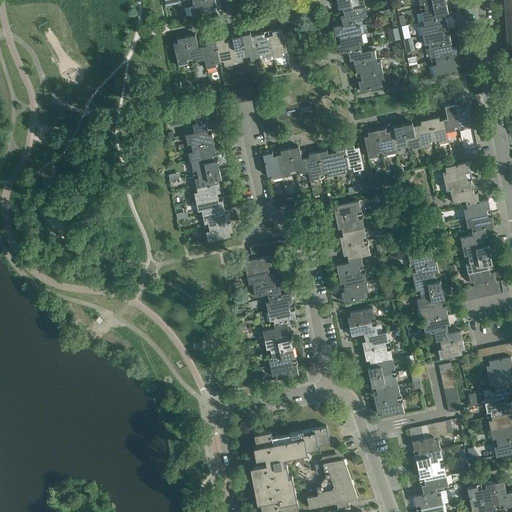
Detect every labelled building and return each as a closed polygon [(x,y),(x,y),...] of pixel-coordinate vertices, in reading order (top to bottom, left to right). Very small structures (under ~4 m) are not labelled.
[(215,0),(196,0),(193,1),(194,5),(190,5),(192,15),(214,10),(213,6),(216,5),(215,0)] [(342,6),(343,10),(365,6),(363,0),(337,0),(339,7),(342,6)] [(422,12),(424,21),(446,16),(445,12),(448,12),(446,2),(424,7),(425,11),(422,12)] [(341,15),(342,24),(343,24),(362,20),(368,19),(367,15),(365,6),(343,10),(344,14),(341,15)] [(421,26),(423,35),(445,30),(444,26),(448,26),(446,16),(424,21),(425,25),(421,26)] [(340,39),(362,34),(368,33),(366,23),(363,24),(362,20),(343,24),(342,24),(333,26),(336,36),(339,35),(340,39)] [(273,34),(269,35),(274,57),(283,55),(282,52),(287,51),(282,29),(272,31),(273,34)] [(429,43),(429,47),(451,43),(449,33),(446,34),(445,30),(423,35),(425,44),(429,43)] [(250,32),(241,34),(246,56),(250,55),(251,58),(260,56),(255,35),(251,35),(250,32)] [(264,33),(255,35),(260,56),(264,56),(265,59),(274,57),(269,35),(265,36),(264,33)] [(196,61),(205,59),(206,59),(203,46),(198,47),(196,34),(187,36),(191,58),(195,57),(196,61)] [(233,39),(229,40),(234,62),(243,60),(242,57),(246,56),(241,34),(232,36),(233,39)] [(339,53),(348,51),(348,50),(361,48),(360,44),(364,43),(362,34),(340,39),(341,43),(337,44),(339,53)] [(187,59),(191,58),(187,36),(177,38),(178,42),(174,43),(178,65),(188,62),(187,59)] [(224,38),(215,40),(220,61),(223,61),(224,64),(234,62),(229,40),(225,41),(224,38)] [(206,59),(205,59),(207,68),(216,66),(216,62),(220,61),(215,40),(206,42),(206,45),(203,46),(206,59)] [(435,56),(436,60),(458,55),(456,46),(452,47),(451,43),(429,47),(431,57),(435,56)] [(354,59),(355,63),(376,58),(374,49),(362,52),(361,47),(361,48),(348,50),(348,51),(350,60),(354,59)] [(458,55),(436,60),(437,64),(433,65),(435,74),(457,70),(456,65),(460,64),(458,55)] [(360,72),(361,76),(383,71),(381,62),(377,62),(376,58),(355,63),(357,73),(360,72)] [(383,71),(361,76),(362,80),(358,80),(360,90),(382,85),(381,81),(385,80),(383,71)] [(254,87),(248,88),(251,100),(256,99),(254,87)] [(248,88),(242,89),(245,101),(251,100),(248,88)] [(242,89),(236,91),(239,103),(245,101),(242,89)] [(239,103),(236,91),(230,92),(233,104),(239,103)] [(195,115),(195,119),(217,114),(215,105),(212,105),(211,101),(189,106),(191,115),(195,115)] [(257,103),(259,109),(271,106),(270,101),(257,103)] [(463,101),(454,103),(459,125),(463,124),(463,128),(473,126),(468,104),(464,105),(463,101)] [(443,119),(446,132),(447,132),(456,130),(455,126),(459,125),(454,103),(445,105),(447,118),(443,119)] [(259,109),(260,115),(272,112),(271,106),(259,109)] [(260,115),(261,121),(274,118),(272,112),(260,115)] [(193,123),(195,132),(195,133),(208,130),(207,126),(219,123),(217,114),(195,119),(196,122),(193,123)] [(439,116),(430,118),(434,140),(438,139),(439,143),(449,141),(447,132),(446,132),(443,119),(440,120),(439,116)] [(261,121),(262,127),(275,124),(274,118),(261,121)] [(421,124),(417,124),(422,146),(431,144),(430,141),(434,140),(430,118),(420,120),(421,124)] [(412,122),(403,124),(408,146),(412,145),(413,148),(422,146),(417,124),(413,125),(412,122)] [(262,127),(264,133),(276,130),(275,124),(262,127)] [(395,129),(391,130),(395,152),(405,150),(404,146),(408,146),(403,124),(394,126),(395,129)] [(386,127),(377,129),(381,151),(385,150),(386,154),(395,152),(391,130),(387,131),(386,127)] [(381,151),(377,129),(368,131),(368,135),(364,136),(369,158),(378,156),(378,152),(381,151)] [(191,143),(192,147),(214,142),(212,133),(208,134),(208,130),(195,133),(195,132),(186,134),(188,144),(191,143)] [(276,130),(264,133),(265,139),(277,136),(276,130)] [(189,152),(191,161),(213,156),(212,152),(216,151),(214,142),(192,147),(193,151),(189,152)] [(354,144),(345,146),(349,167),(353,167),(354,170),(364,168),(359,146),(355,147),(354,144)] [(299,172),(308,171),(309,170),(306,158),(306,157),(302,158),(299,146),(290,148),(295,170),(298,169),(299,172)] [(336,151),(332,152),(337,174),(346,172),(345,168),(349,167),(345,146),(335,148),(336,151)] [(291,171),(295,170),(290,148),(281,150),(281,153),(277,154),(282,176),(291,174),(291,171)] [(327,149),(318,151),(323,173),(327,172),(328,176),(337,174),(332,152),(328,153),(327,149)] [(309,170),(308,171),(310,180),(320,177),(319,174),(323,173),(318,151),(309,153),(310,157),(306,158),(309,170)] [(273,178),(282,176),(277,154),(273,155),(273,152),(263,154),(268,176),(272,175),(273,178)] [(197,169),(198,173),(220,169),(218,159),(214,160),(213,156),(191,161),(193,170),(197,169)] [(443,171),(445,181),(467,176),(466,172),(469,171),(467,162),(445,166),(446,171),(443,171)] [(195,178),(197,187),(219,183),(218,179),(222,178),(220,169),(198,173),(199,177),(195,178)] [(450,189),(451,193),(473,189),(471,179),(467,180),(467,176),(445,181),(447,190),(450,189)] [(194,192),(196,201),(218,196),(217,193),(221,192),(219,183),(197,187),(198,191),(194,192)] [(466,204),(467,204),(479,201),(479,200),(477,192),(474,192),(473,189),(451,193),(453,202),(465,200),(466,204)] [(202,210),(203,214),(225,209),(223,200),(219,200),(218,196),(196,201),(198,210),(202,210)] [(464,208),(466,218),(488,213),(487,209),(490,208),(488,199),(479,200),(479,201),(467,204),(467,208),(464,208)] [(334,210),(336,219),(358,214),(358,210),(361,209),(359,200),(337,205),(338,209),(334,210)] [(208,222),(209,226),(231,221),(229,212),(225,213),(225,209),(203,214),(205,223),(208,222)] [(471,226),(472,230),(485,227),(485,228),(494,226),(492,216),(488,217),(488,213),(466,218),(468,227),(471,226)] [(342,227),(343,231),(365,227),(363,217),(359,218),(358,214),(336,219),(338,228),(342,227)] [(231,221),(209,226),(210,230),(206,231),(208,240),(230,236),(229,231),(233,231),(231,221)] [(340,236),(342,245),(364,241),(363,237),(367,236),(365,227),(343,231),(343,235),(340,236)] [(460,237),(462,246),(484,241),(483,237),(487,237),(485,228),(485,227),(472,230),(473,234),(460,237)] [(280,240),(282,252),(288,251),(285,239),(280,240)] [(274,241),(276,254),(282,252),(280,240),(274,241)] [(268,242),(270,255),(276,254),(274,241),(268,242)] [(347,254),(348,257),(361,255),(370,254),(368,244),(365,245),(364,241),(342,245),(344,255),(347,254)] [(468,254),(469,258),(491,254),(489,244),(485,245),(484,241),(462,246),(464,255),(468,254)] [(264,256),(269,255),(270,255),(268,242),(262,244),(264,256)] [(262,244),(256,245),(259,257),(264,256),(262,244)] [(250,246),(253,259),(259,257),(256,245),(250,246)] [(414,263),(415,267),(437,262),(435,253),(431,253),(430,249),(408,254),(410,263),(414,263)] [(466,263),(468,272),(490,268),(489,264),(493,263),(491,254),(469,258),(470,262),(466,263)] [(245,265),(247,274),(269,269),(268,265),(272,265),(269,255),(264,256),(259,257),(253,259),(248,260),(249,264),(245,265)] [(337,264),(339,274),(361,269),(360,265),(363,264),(361,255),(348,257),(349,262),(337,264)] [(412,271),(414,281),(436,276),(435,272),(439,271),(437,262),(415,267),(416,271),(412,271)] [(490,268),(468,272),(470,282),(474,281),(475,285),(496,281),(494,271),(491,272),(490,268)] [(253,283),(253,287),(275,282),(273,273),(270,273),(269,269),(247,274),(249,283),(253,283)] [(344,282),(345,286),(367,281),(365,272),(361,273),(361,269),(339,274),(341,283),(344,282)] [(420,289),(420,293),(442,288),(440,279),(437,280),(436,276),(414,281),(416,290),(420,289)] [(508,278),(502,279),(504,292),(511,290),(508,278)] [(502,279),(496,281),(498,293),(504,292),(502,279)] [(367,281),(345,286),(346,290),(342,291),(344,301),(366,296),(365,291),(369,291),(367,281)] [(496,281),(490,282),(492,294),(498,293),(496,281)] [(269,298),(269,297),(282,295),(282,294),(280,285),(276,286),(275,282),(253,287),(255,296),(268,293),(269,298)] [(490,282),(484,283),(486,296),(492,294),(490,282)] [(484,283),(478,285),(480,297),(486,296),(484,283)] [(478,285),(472,286),(474,298),(480,297),(478,285)] [(472,286),(466,287),(468,299),(474,298),(472,286)] [(468,299),(466,287),(459,289),(462,301),(468,299)] [(418,298),(420,307),(442,302),(441,298),(444,298),(442,288),(420,293),(421,297),(418,298)] [(266,302),(268,311),(290,306),(289,302),(293,301),(291,292),(282,294),(282,295),(269,297),(270,301),(266,302)] [(425,315),(426,319),(448,315),(446,305),(442,306),(442,302),(420,307),(422,316),(425,315)] [(274,319),(274,323),(287,320),(287,321),(296,319),(294,309),(291,310),(290,306),(268,311),(270,320),(274,319)] [(348,317),(350,326),(372,321),(371,317),(374,317),(372,307),(350,312),(351,316),(348,317)] [(426,334),(434,332),(434,331),(447,328),(446,325),(450,324),(448,315),(426,319),(427,323),(423,324),(426,334)] [(263,330),(265,339),(287,334),(286,331),(289,330),(287,321),(287,320),(274,323),(275,327),(263,330)] [(365,337),(378,334),(378,333),(376,324),(372,325),(372,321),(350,326),(352,335),(364,333),(365,337)] [(440,341),(441,344),(463,340),(461,330),(448,333),(447,328),(434,331),(434,332),(437,342),(440,341)] [(362,341),(364,350),(386,346),(385,342),(389,341),(387,331),(378,333),(378,334),(365,337),(366,340),(362,341)] [(270,348),(271,352),(293,347),(291,338),(287,338),(287,334),(265,339),(267,348),(270,348)] [(463,340),(441,344),(442,348),(438,349),(440,358),(462,354),(461,349),(465,348),(463,340)] [(507,343),(501,344),(503,357),(509,355),(507,343)] [(501,344),(495,346),(497,358),(503,357),(501,344)] [(370,359),(371,363),(393,358),(391,349),(387,350),(386,346),(364,350),(366,360),(370,359)] [(495,346),(489,347),(491,359),(497,358),(495,346)] [(268,356),(270,366),(292,361),(291,357),(295,356),(293,347),(271,352),(272,356),(268,356)] [(489,347),(483,348),(486,360),(491,359),(489,347)] [(486,360),(483,348),(477,349),(480,362),(486,360)] [(486,365),(488,374),(510,370),(509,366),(511,365),(511,360),(511,355),(489,360),(490,364),(486,365)] [(368,368),(370,377),(392,372),(391,368),(395,367),(393,358),(371,363),(371,367),(368,368)] [(292,361),(270,366),(272,375),(276,374),(277,378),(299,374),(297,364),(293,365),(292,361)] [(439,365),(440,371),(452,368),(451,362),(439,365)] [(440,371),(441,376),(454,374),(452,368),(440,371)] [(494,383),(495,387),(511,383),(511,373),(511,374),(510,370),(488,374),(490,384),(494,383)] [(375,385),(376,389),(398,385),(396,375),(393,376),(392,372),(370,377),(372,386),(375,385)] [(441,376),(443,382),(455,380),(454,374),(441,376)] [(443,382),(444,388),(456,386),(455,380),(443,382)] [(492,391),(494,400),(494,401),(507,398),(506,394),(511,392),(511,383),(495,387),(496,391),(492,391)] [(374,394),(376,403),(398,398),(397,395),(400,394),(398,385),(376,389),(377,393),(374,394)] [(444,388),(445,394),(458,391),(456,386),(444,388)] [(445,394),(447,400),(459,397),(458,391),(445,394)] [(447,400),(448,406),(460,403),(459,397),(447,400)] [(398,398),(376,403),(378,412),(381,412),(382,416),(404,411),(402,402),(398,402),(398,398)] [(491,411),(491,415),(511,410),(511,404),(511,401),(508,402),(507,398),(494,401),(494,400),(485,402),(487,412),(491,411)] [(460,403),(448,406),(449,412),(461,409),(460,403)] [(489,420),(491,429),(511,424),(511,422),(511,420),(511,410),(491,415),(492,419),(489,420)] [(454,428),(462,428),(461,417),(453,417),(454,428)] [(450,419),(445,421),(447,433),(453,432),(450,419)] [(445,421),(439,422),(441,434),(447,433),(445,421)] [(439,422),(433,423),(435,435),(441,434),(439,422)] [(433,423),(427,424),(430,437),(435,435),(433,423)] [(427,424),(421,426),(424,438),(430,437),(427,424)] [(496,437),(497,441),(511,438),(511,424),(491,429),(493,438),(496,437)] [(295,507),(298,506),(292,475),(289,476),(287,464),(285,464),(283,457),(303,454),(302,451),(314,448),(313,445),(325,443),(324,440),(329,439),(327,426),(272,436),(271,430),(258,433),(259,438),(256,438),(258,450),(255,451),(256,459),(259,458),(260,464),(254,466),(255,470),(252,471),(257,497),(260,497),(262,511),(296,511),(295,507)] [(421,426),(415,427),(418,439),(424,438),(421,426)] [(418,439),(415,427),(409,428),(412,441),(418,439)] [(418,449),(419,453),(441,449),(439,439),(435,440),(434,436),(412,440),(414,450),(418,449)] [(511,438),(497,441),(498,445),(494,446),(496,456),(511,452),(511,438)] [(416,458),(418,467),(440,463),(439,459),(443,458),(441,449),(419,453),(420,457),(416,458)] [(460,452),(464,463),(470,461),(465,450),(460,452)] [(322,457),(326,477),(324,478),(323,479),(322,481),(321,482),(321,484),(321,486),(317,487),(318,495),(307,497),(309,507),(337,502),(338,508),(337,508),(338,509),(350,506),(348,500),(358,497),(344,458),(334,460),(332,455),(335,455),(335,454),(322,457)] [(424,476),(424,480),(446,475),(444,466),(441,467),(440,463),(418,467),(420,477),(424,476)] [(422,484),(424,493),(424,494),(437,491),(436,487),(448,484),(446,475),(424,480),(425,484),(422,484)] [(504,507),(511,504),(511,497),(511,492),(511,491),(506,492),(504,480),(494,482),(499,504),(503,503),(504,507)] [(495,505),(499,504),(494,482),(485,484),(486,488),(482,488),(487,510),(496,508),(495,505)] [(477,511),(478,511),(487,510),(482,488),(478,489),(477,486),(468,488),(469,493),(464,495),(467,507),(472,506),(472,510),(477,509),(477,511)] [(420,504),(421,508),(443,503),(441,494),(438,495),(437,491),(424,494),(424,493),(415,495),(417,505),(420,504)]
